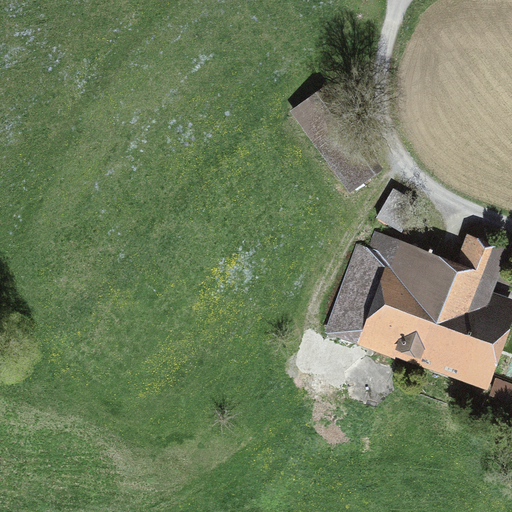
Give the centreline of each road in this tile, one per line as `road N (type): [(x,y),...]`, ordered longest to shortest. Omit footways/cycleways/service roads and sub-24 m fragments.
road 1 (track): [(511,236),(426,196),(398,162),(378,107),(397,0)]
road 2 (track): [(329,365),(311,337),(317,296),(398,162)]
